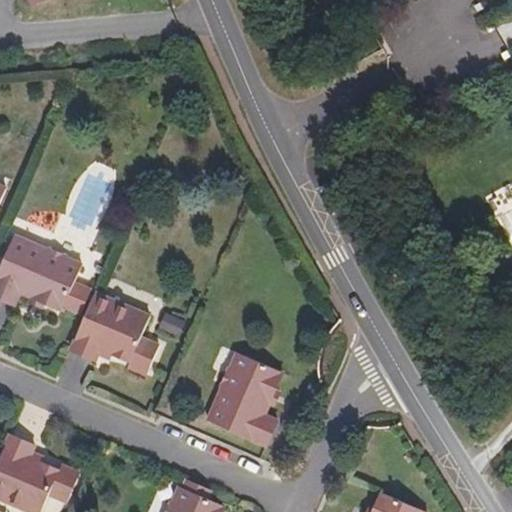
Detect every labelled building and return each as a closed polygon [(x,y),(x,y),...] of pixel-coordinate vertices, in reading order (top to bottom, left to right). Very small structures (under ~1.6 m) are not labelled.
[(76,282),(83,264),(68,258),(69,257),(49,248),(48,249),(16,236),(0,273),(0,298),(16,305),(22,292),(34,297),(46,302),(64,310),(66,305),(83,312),(93,289),(76,282)] [(97,292),(72,350),(97,361),(100,354),(101,351),(113,356),(114,354),(132,361),(150,369),(161,346),(142,337),(151,316),(97,292)] [(32,302),(44,307),(46,302),(34,297),(32,302)] [(165,311),(159,328),(180,336),(187,319),(165,311)] [(113,356),(101,351),(100,354),(111,360),(113,356)] [(284,373),(239,353),(232,368),(231,367),(222,388),(223,389),(210,420),(268,446),(279,421),(266,415),(271,402),(276,390),(284,373)] [(150,369),(132,361),(129,367),(148,375),(150,369)] [(276,390),(271,402),(276,404),(281,392),(276,390)] [(36,445),(11,435),(0,460),(0,497),(32,511),(42,511),(50,494),(69,502),(79,478),(61,470),(43,463),(44,460),(32,455),(33,451),(36,445)] [(33,451),(32,455),(44,460),(45,457),(33,451)] [(82,473),(63,465),(61,470),(79,478),(82,473)] [(185,489),(181,487),(174,502),(173,501),(168,511),(223,511),(226,506),(208,499),(212,490),(189,479),(185,489)] [(427,511),(383,493),(375,510),(374,511),(427,511)]
